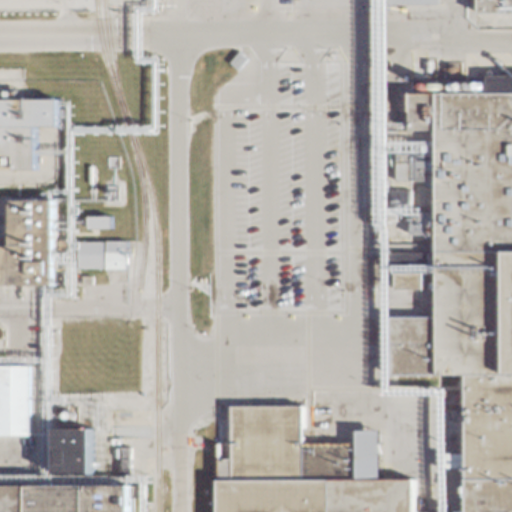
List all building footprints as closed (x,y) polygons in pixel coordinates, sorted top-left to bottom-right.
[(511,511),(511,93),(438,93),(438,317),(396,317),(396,383),(475,381),(473,511),(422,511),(422,480),(390,479),(389,431),(364,431),(365,446),(309,443),(311,406),(226,406),(224,459),(224,477),(224,511),(511,511)] [(0,102),(0,157),(11,158),(14,171),(34,171),(34,153),(34,128),(62,128),(61,102),(0,102)] [(0,286),(72,286),(71,270),(127,270),(127,244),(71,243),(71,203),(11,205),(11,248),(0,248),(0,286)] [(111,217),(88,216),(87,228),(111,229),(111,217)] [(0,365),(0,435),(28,436),(28,366),(0,365)] [(141,488),(141,511),(0,511),(0,487),(51,489),(141,488)]
